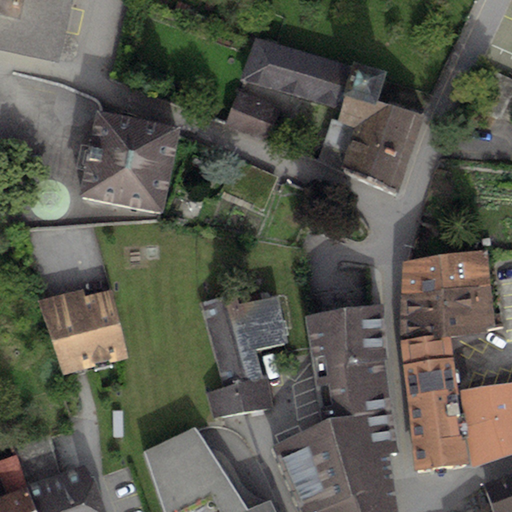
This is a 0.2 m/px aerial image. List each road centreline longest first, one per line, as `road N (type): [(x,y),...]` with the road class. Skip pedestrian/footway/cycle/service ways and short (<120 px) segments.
road 1 (residential): [(405,215),(107,88)]
road 2 (residential): [(410,511),(389,264),(405,215)]
road 3 (residential): [(405,215),(497,0)]
